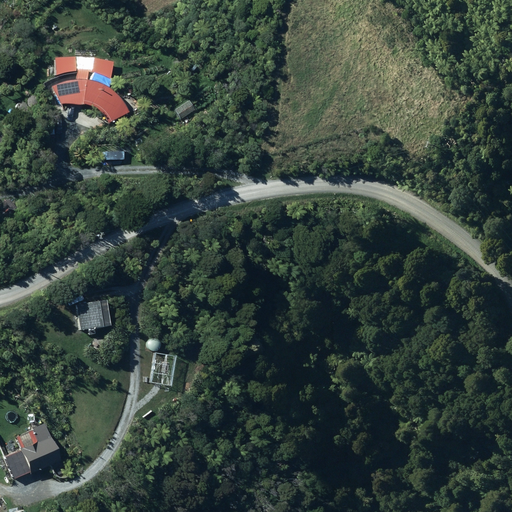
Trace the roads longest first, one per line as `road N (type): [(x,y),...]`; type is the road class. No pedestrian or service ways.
road 1 (residential): [(0,295),(211,199),(348,181)]
road 2 (unclassified): [(511,303),(466,236),(382,187),(348,181)]
